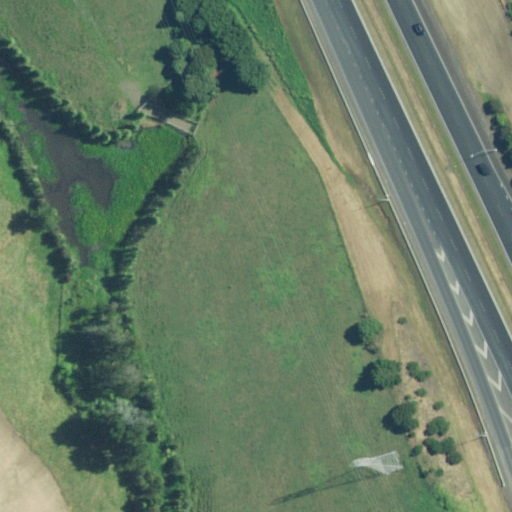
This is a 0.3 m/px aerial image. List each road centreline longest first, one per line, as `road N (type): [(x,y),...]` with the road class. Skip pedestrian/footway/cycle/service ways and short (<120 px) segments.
road 1 (motorway): [(511,471),(341,9)]
road 2 (motorway): [(511,372),(341,9)]
road 3 (motorway): [(398,0),(511,242)]
